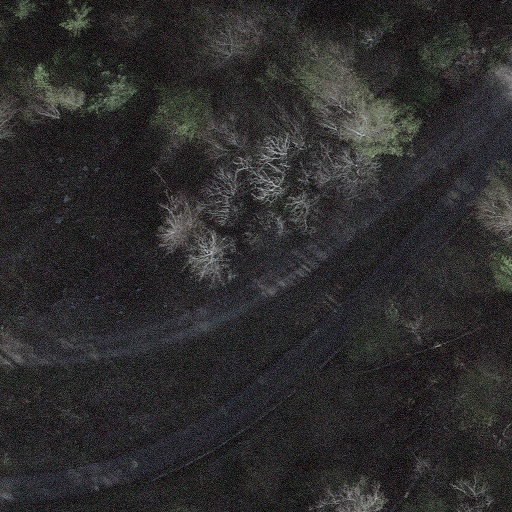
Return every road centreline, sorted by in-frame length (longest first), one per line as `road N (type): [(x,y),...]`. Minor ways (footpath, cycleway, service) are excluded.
road 1 (unclassified): [(511,133),(427,229),(255,396),(173,451),(70,479),(0,483)]
road 2 (track): [(0,347),(126,352),(219,314),(511,106)]
